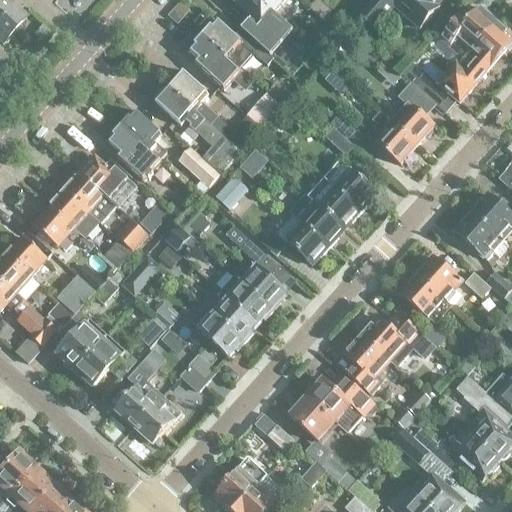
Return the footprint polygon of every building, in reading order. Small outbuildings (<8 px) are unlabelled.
[(10,0),(0,0),(0,21),(13,33),(25,20),(17,13),(20,9),(10,0)] [(290,32),(253,0),(243,0),(234,10),(262,35),(262,34),(270,41),(262,50),(268,56),(297,83),(306,74),(300,68),(276,47),(290,32)] [(284,0),(253,0),(290,32),(287,29),(288,28),(277,18),(289,4),(284,0)] [(436,10),(444,0),(379,0),(360,22),(373,34),(398,5),(424,28),(439,12),(436,10)] [(323,23),(332,14),(318,1),(309,10),(323,23)] [(438,42),(461,63),(464,66),(499,27),(480,11),(463,30),(455,23),(438,42)] [(13,33),(0,21),(0,45),(1,47),(13,33)] [(219,23),(205,39),(242,72),(254,58),(243,49),(245,47),(219,23)] [(511,47),(511,38),(499,27),(464,66),(461,63),(439,88),(413,65),(402,77),(413,86),(412,87),(435,108),(436,107),(447,116),(457,104),(460,107),(511,47)] [(334,45),(340,38),(331,30),(325,37),(334,45)] [(242,72),(205,39),(191,54),(218,77),(225,69),(235,77),(239,72),(240,73),(242,72)] [(297,83),(268,56),(256,69),(280,91),(272,100),(281,108),(301,87),(297,83)] [(393,89),(402,80),(386,66),(378,75),(393,89)] [(183,74),(170,90),(221,135),(228,127),(203,105),(210,98),(183,74)] [(401,100),(410,109),(399,120),(395,117),(389,123),(419,150),(435,132),(423,121),(435,108),(412,87),(401,100)] [(221,135),(170,90),(156,105),(183,128),(198,142),(191,149),(222,177),(241,155),(220,136),(221,135)] [(263,130),(279,113),(261,96),(245,114),(263,130)] [(137,115),(123,130),(161,164),(169,157),(157,146),(163,138),(137,115)] [(347,141),(355,132),(339,118),(331,127),(347,141)] [(255,139),(262,131),(248,119),(241,127),(255,139)] [(419,150),(389,123),(383,130),(387,134),(377,146),(402,169),(419,150)] [(266,129),(256,140),(268,151),(278,140),(266,129)] [(161,164),(123,130),(109,145),(136,169),(144,160),(146,162),(151,167),(150,168),(159,176),(166,169),(161,164)] [(346,159),(355,150),(333,131),(326,140),(346,159)] [(222,177),(191,149),(191,150),(192,151),(181,164),(209,191),(222,177)] [(96,160),(81,177),(105,199),(121,182),(96,160)] [(376,196),(351,173),(341,164),(325,183),(361,216),(371,205),(369,204),(376,196)] [(511,168),(500,181),(511,192),(511,168)] [(105,199),(81,177),(65,194),(103,228),(117,212),(105,199)] [(238,208),(248,197),(233,183),(223,193),(238,208)] [(299,203),(305,196),(289,183),(284,189),(291,195),(291,196),(299,203)] [(361,216),(325,183),(309,200),(345,232),(352,224),(353,225),(361,216)] [(103,228),(65,194),(50,211),(80,238),(81,238),(86,243),(101,227),(103,228)] [(511,218),(488,198),(472,216),(504,245),(511,236),(511,231),(510,229),(511,226),(511,218)] [(345,232),(309,200),(309,201),(318,209),(303,226),(330,250),(339,241),(338,239),(345,232)] [(80,238),(50,211),(34,228),(59,250),(68,240),(74,245),(80,238)] [(504,245),(472,216),(455,235),(488,264),(495,256),(500,261),(509,249),(504,245)] [(330,250),(303,226),(294,218),(277,236),(274,233),(263,246),(277,259),(289,246),(313,268),(320,259),(321,260),(330,250)] [(106,231),(120,243),(105,260),(100,254),(78,278),(79,279),(58,302),(61,305),(48,318),(64,331),(76,318),(94,298),(104,308),(120,291),(118,290),(131,276),(122,268),(142,247),(143,248),(150,241),(158,232),(144,219),(136,227),(136,228),(130,235),(128,234),(127,235),(113,223),(106,231)] [(177,252),(189,239),(176,228),(165,241),(177,252)] [(287,298),(280,292),(283,288),(273,278),(280,270),(235,229),(226,239),(255,266),(246,276),(250,279),(243,287),(272,313),(287,298)] [(24,240),(8,258),(32,280),(48,262),(24,240)] [(168,250),(159,260),(171,272),(181,261),(168,250)] [(32,280),(8,258),(0,266),(0,281),(25,304),(40,288),(32,280)] [(434,261),(418,279),(445,303),(462,285),(434,261)] [(486,286),(492,291),(505,302),(511,308),(511,289),(496,275),(486,286)] [(482,303),(492,291),(486,286),(474,276),(465,287),(482,303)] [(445,303),(418,279),(402,298),(429,322),(445,303)] [(25,304),(0,281),(0,313),(2,314),(7,308),(22,321),(32,310),(25,304)] [(272,313),(243,287),(237,294),(233,291),(226,299),(259,328),(272,313)] [(259,328),(226,299),(218,307),(222,310),(216,318),(245,344),(259,328)] [(177,331),(184,323),(181,320),(182,319),(166,305),(155,317),(170,331),(172,329),(173,329),(174,328),(177,331)] [(45,322),(32,310),(22,321),(18,325),(33,338),(31,339),(43,350),(59,333),(46,321),(45,322)] [(231,359),(245,344),(216,318),(209,325),(206,321),(198,330),(231,359)] [(391,332),(379,321),(362,340),(390,364),(404,348),(406,351),(417,338),(399,322),(391,332)] [(60,358),(78,374),(104,345),(95,337),(100,332),(92,323),(60,358)] [(149,349),(164,333),(154,324),(139,340),(149,349)] [(430,326),(420,336),(436,351),(437,352),(447,341),(430,326)] [(117,414),(136,431),(164,400),(145,382),(155,371),(152,368),(177,341),(166,332),(140,362),(126,377),(140,389),(117,414)] [(390,364),(362,340),(346,358),(382,390),(389,382),(381,374),(390,364)] [(104,345),(78,374),(95,390),(127,356),(119,348),(113,354),(104,345)] [(214,373),(196,357),(187,366),(190,369),(186,374),(195,382),(200,377),(206,382),(214,373)] [(511,384),(503,377),(486,395),(511,419),(511,384)] [(475,405),(483,396),(467,381),(459,390),(475,405)] [(324,383),(307,401),(336,427),(352,408),(324,383)] [(391,445),(395,441),(406,451),(406,450),(421,464),(437,446),(421,433),(413,441),(403,432),(366,398),(354,412),(391,445)] [(164,400),(136,431),(154,448),(183,417),(164,400)] [(336,427),(307,401),(291,420),(319,446),(336,427)] [(483,429),(474,440),(501,465),(511,452),(511,441),(486,418),(479,426),(483,429)] [(285,455),(295,444),(277,429),(268,439),(285,455)] [(484,483),(501,465),(474,440),(463,452),(459,448),(453,455),(484,483)] [(325,456),(317,465),(327,474),(339,485),(349,494),(359,483),(359,482),(357,484),(348,476),(325,456)] [(0,509),(5,505),(35,473),(17,457),(0,474),(0,491),(3,494),(0,496),(0,509)] [(230,511),(238,511),(259,489),(267,480),(249,463),(216,500),(230,511)] [(312,491),(327,474),(317,465),(302,482),(312,491)] [(35,473),(5,505),(11,511),(16,506),(22,511),(31,511),(52,489),(35,473)] [(421,490),(414,497),(431,511),(458,511),(463,507),(435,482),(425,494),(421,490)] [(369,492),(359,483),(349,494),(356,500),(369,511),(378,511),(383,506),(369,493),(369,492)] [(52,489),(31,511),(63,511),(69,505),(52,489)] [(272,511),(278,505),(259,489),(238,511),(272,511)] [(431,511),(414,497),(410,502),(405,498),(393,511),(431,511)] [(369,511),(356,500),(345,511),(346,511),(369,511)]
